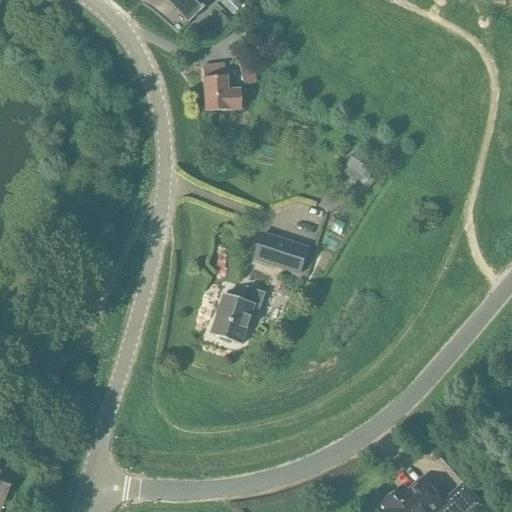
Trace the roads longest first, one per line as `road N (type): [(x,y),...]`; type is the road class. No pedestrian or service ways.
road 1 (unclassified): [(84,487),(150,261),(162,178),(152,100),(135,53),(87,0)]
road 2 (unclassified): [(84,487),(194,492),(257,488),(299,475),(357,445),(413,400),(511,290)]
